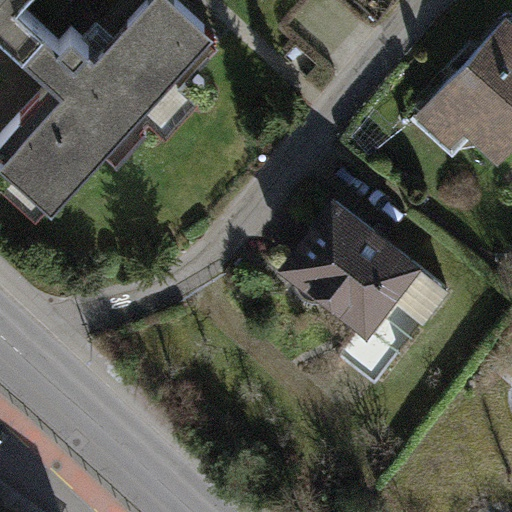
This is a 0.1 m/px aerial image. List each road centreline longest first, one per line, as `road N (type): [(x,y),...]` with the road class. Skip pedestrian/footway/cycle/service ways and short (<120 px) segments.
road 1 (residential): [(429,0),(390,35),(232,241),(179,281),(92,315),(28,373)]
road 2 (tertiary): [(185,511),(28,373)]
